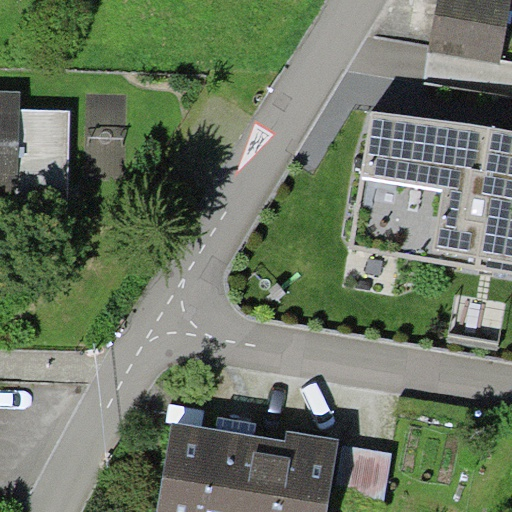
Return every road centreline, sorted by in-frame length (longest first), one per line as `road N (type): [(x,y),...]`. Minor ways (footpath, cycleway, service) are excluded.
road 1 (residential): [(133,371),(359,0)]
road 2 (residential): [(133,371),(249,353),(511,392)]
road 3 (residential): [(55,511),(133,371)]
